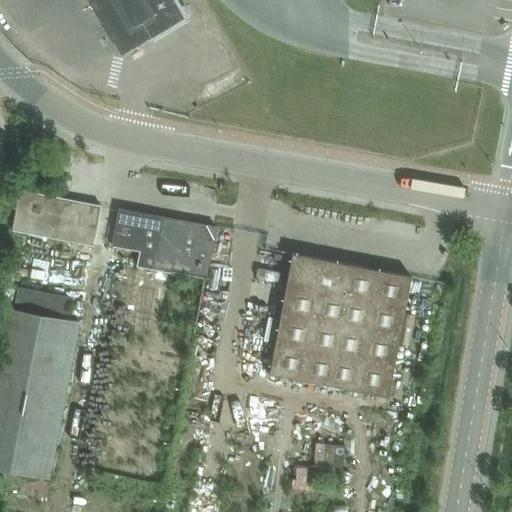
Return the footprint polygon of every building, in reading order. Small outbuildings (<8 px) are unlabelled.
[(90,0),(121,51),(182,15),(173,0),(90,0)] [(204,97),(250,78),(244,65),(199,84),(204,97)] [(100,205),(51,196),(20,190),(20,194),(18,194),(17,198),(19,199),(13,230),(93,245),(100,205)] [(172,271),(204,277),(213,227),(119,209),(112,245),(139,250),(136,265),(171,272),(172,271)] [(410,275),(291,252),(268,372),(387,395),(410,275)] [(0,305),(0,469),(48,478),(78,321),(65,318),(69,297),(16,287),(12,308),(0,305)] [(337,478),(308,479),(308,487),(337,485),(337,478)]
